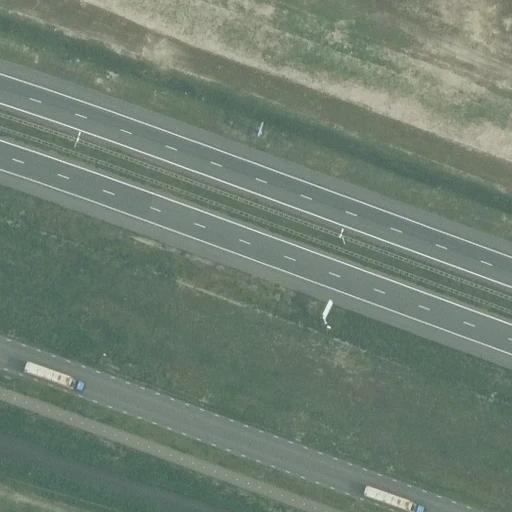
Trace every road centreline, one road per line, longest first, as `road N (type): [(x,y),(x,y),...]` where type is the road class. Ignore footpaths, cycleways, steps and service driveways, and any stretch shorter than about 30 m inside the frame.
road 1 (trunk): [(0,156),(511,341)]
road 2 (trunk): [(511,274),(0,90)]
road 3 (tertiary): [(0,354),(436,511)]
